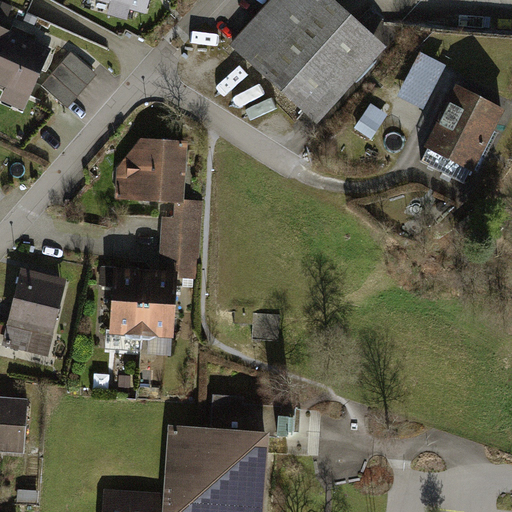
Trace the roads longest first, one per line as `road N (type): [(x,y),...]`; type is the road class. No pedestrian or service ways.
road 1 (residential): [(157,69),(209,117),(337,192),(430,187)]
road 2 (residential): [(0,250),(157,69)]
